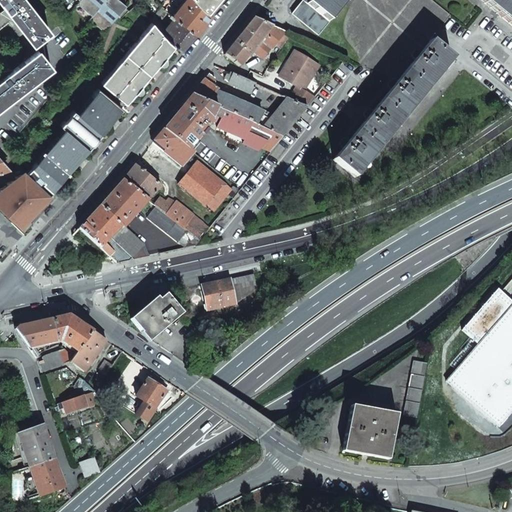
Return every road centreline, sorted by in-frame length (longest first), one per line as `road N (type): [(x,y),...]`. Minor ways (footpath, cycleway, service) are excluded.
road 1 (trunk): [(511,190),(322,299),(74,511)]
road 2 (trunk): [(135,488),(332,315),(511,212)]
road 3 (secondary): [(75,288),(310,240),(411,203),(511,144)]
road 4 (trunk): [(135,488),(385,345),(444,304),(511,236)]
road 5 (secondary): [(242,0),(5,290)]
road 6 (secondary): [(75,288),(84,311),(292,452)]
road 7 (residential): [(0,352),(28,360),(70,483)]
road 8 (secondary): [(292,452),(345,472),(413,480)]
